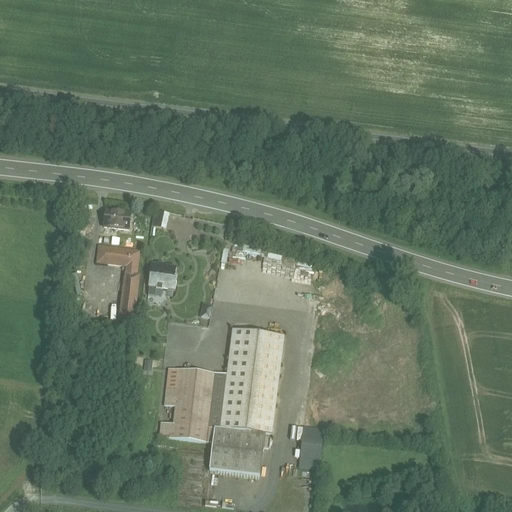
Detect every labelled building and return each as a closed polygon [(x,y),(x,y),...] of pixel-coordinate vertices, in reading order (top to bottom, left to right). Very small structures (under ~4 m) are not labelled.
[(154,212),(150,228),(164,232),(168,216),(154,212)] [(130,219),(105,215),(102,231),(128,235),(130,219)] [(71,232),(70,239),(82,240),(83,233),(71,232)] [(139,254),(100,249),(98,264),(107,265),(127,268),(126,276),(125,276),(119,323),(133,325),(139,278),(136,277),(139,254)] [(176,271),(165,269),(165,267),(158,266),(158,268),(152,267),(149,289),(157,290),(156,292),(162,293),(162,291),(175,292),(177,281),(175,281),(176,271)] [(77,275),(70,276),(74,295),(81,294),(77,275)] [(198,319),(208,321),(211,307),(201,305),(198,319)] [(76,308),(67,306),(65,323),(74,324),(76,308)] [(283,338),(233,332),(221,432),(220,431),(220,432),(265,438),(265,437),(271,438),(283,338)] [(213,376),(180,372),(178,392),(167,391),(165,408),(176,409),(174,427),(162,426),(160,441),(213,446),(215,432),(207,431),(211,393),(213,376)] [(323,434),(304,431),(300,462),(320,464),(323,434)] [(220,432),(215,432),(213,446),(210,472),(260,479),(265,438),(220,432)] [(209,458),(177,455),(171,508),(204,511),(209,458)]
